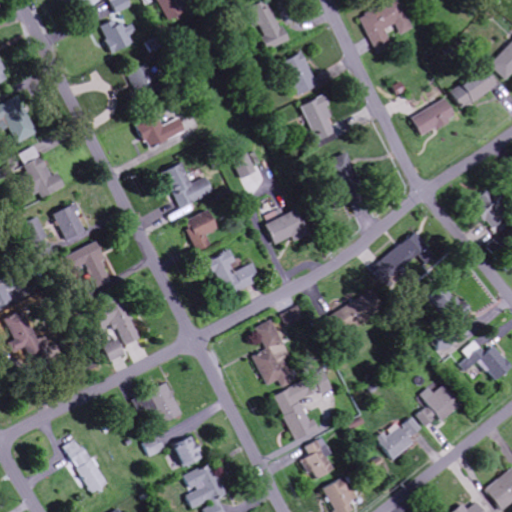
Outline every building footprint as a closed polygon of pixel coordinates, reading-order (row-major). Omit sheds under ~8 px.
[(95,3),(93,0),(69,0),(75,12),(95,3)] [(150,0),(164,24),(183,14),(175,0),(150,0)] [(392,0),(354,18),(370,54),(387,47),(380,32),(390,27),(394,37),(407,32),(392,0)] [(280,45),(266,1),(243,8),(257,52),(280,45)] [(117,18),(94,28),(104,54),(127,45),(117,18)] [(511,38),(483,66),(499,82),(511,69),(511,38)] [(311,89),(297,55),(276,63),(291,97),(311,89)] [(124,74),(138,109),(158,101),(144,66),(124,74)] [(456,112),(491,87),(479,70),(444,94),(456,112)] [(313,145),(334,135),(316,97),(295,108),(313,145)] [(11,145),(31,136),(13,98),(0,104),(0,131),(4,130),(11,145)] [(449,118),(438,100),(405,121),(416,139),(449,118)] [(171,120),(155,127),(151,117),(130,126),(140,150),(177,134),(171,120)] [(13,156),(22,175),(13,179),(22,200),(35,194),(37,199),(58,189),(51,174),(44,177),(31,148),(13,156)] [(332,211),(360,199),(340,154),(319,163),(334,197),(327,200),(332,211)] [(157,174),(173,210),(208,195),(201,179),(186,185),(178,165),(157,174)] [(466,212),(498,236),(511,216),(511,209),(484,188),(466,212)] [(61,243),(82,233),(68,206),(48,216),(61,243)] [(201,236),(211,231),(203,212),(178,223),(192,252),(205,246),(201,236)] [(267,247),(300,236),(293,212),(259,223),(267,247)] [(416,257),(422,265),(429,259),(410,234),(369,266),(382,283),(416,257)] [(59,258),(65,271),(80,265),(92,291),(108,284),(90,244),(59,258)] [(219,300),(255,281),(247,264),(232,272),(222,252),(201,263),(219,300)] [(465,331),(457,321),(465,315),(442,285),(422,299),(446,331),(428,344),(435,353),(465,331)] [(318,319),(328,340),(376,314),(365,294),(318,319)] [(135,340),(115,299),(87,312),(96,331),(109,325),(119,347),(135,340)] [(40,337),(33,341),(19,312),(0,320),(0,323),(19,366),(47,353),(40,337)] [(264,322),(249,329),(259,352),(246,358),(260,388),(272,382),(275,389),(291,382),(264,322)] [(104,363),(119,356),(112,341),(97,348),(104,363)] [(477,355),(476,353),(455,363),(458,369),(476,361),(485,381),(503,373),(492,348),(477,355)] [(266,397),(287,442),(308,432),(294,402),(324,389),(317,373),(266,397)] [(161,385),(126,400),(134,418),(150,411),(157,425),(175,416),(161,385)] [(421,408),(410,416),(421,431),(453,407),(438,387),(417,402),(421,408)] [(371,441),(385,461),(406,445),(402,439),(414,431),(404,417),(371,441)] [(143,458),(158,452),(153,438),(137,444),(143,458)] [(57,448),(85,495),(101,486),(73,439),(57,448)] [(194,462),(189,439),(166,444),(172,467),(194,462)] [(329,464),(307,443),(299,451),(302,454),(293,464),(312,482),(329,464)] [(177,477),(184,495),(179,497),(186,511),(195,508),(197,511),(216,511),(211,499),(219,496),(205,465),(177,477)] [(511,498),(511,477),(506,470),(478,491),(494,511),(511,498)] [(315,491),(327,511),(343,511),(347,510),(343,503),(350,499),(336,478),(315,491)] [(457,505),(446,511),(476,511),(471,503),(461,511),(457,505)]
